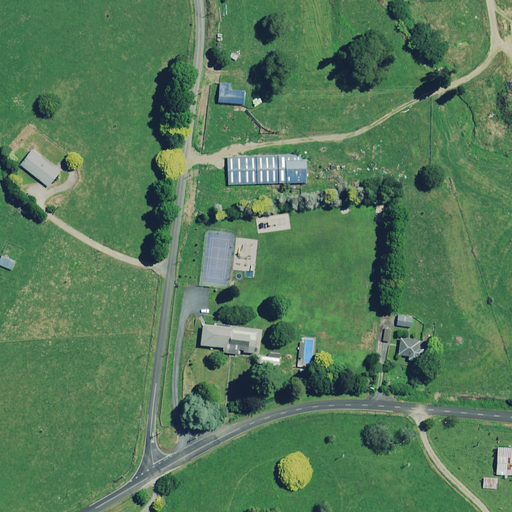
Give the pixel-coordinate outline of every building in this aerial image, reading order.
[(231,53),(228,58),(235,62),(238,57),(231,53)] [(229,84),(219,83),(217,103),(242,105),(243,92),(229,90),(229,84)] [(58,173),(31,151),(19,165),(47,187),(58,173)] [(298,160),(298,155),(226,157),(227,185),(306,183),(305,160),(298,160)] [(14,262),(0,256),(0,266),(11,270),(14,262)] [(412,318),(396,316),(395,326),(411,328),(412,318)] [(250,329),(196,322),(193,345),(247,352),(250,329)] [(384,329),(382,341),(388,342),(389,336),(396,337),(396,333),(389,332),(390,330),(384,329)] [(407,361),(414,362),(415,357),(418,357),(419,349),(418,348),(419,341),(399,339),(397,355),(408,356),(407,361)] [(266,357),(260,357),(259,365),(277,367),(279,354),(266,353),(266,357)] [(511,448),(497,447),(496,475),(511,475),(511,448)] [(497,478),(483,478),(482,489),(496,490),(497,478)]
